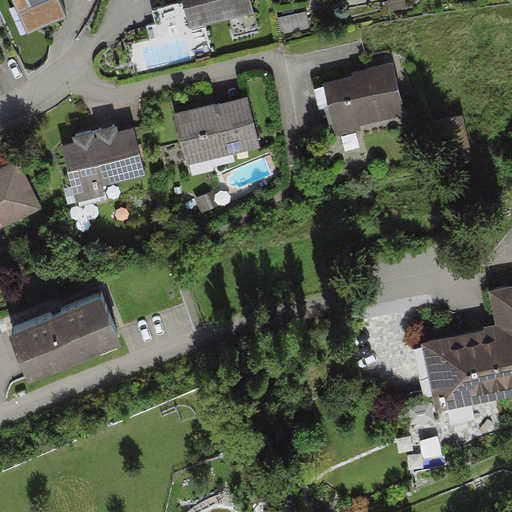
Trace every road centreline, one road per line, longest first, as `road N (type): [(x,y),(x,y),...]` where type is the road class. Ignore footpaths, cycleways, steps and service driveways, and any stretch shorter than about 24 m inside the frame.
road 1 (residential): [(0,416),(283,313),(511,268)]
road 2 (residential): [(0,112),(60,81),(118,93),(266,60),(280,73),(291,136)]
